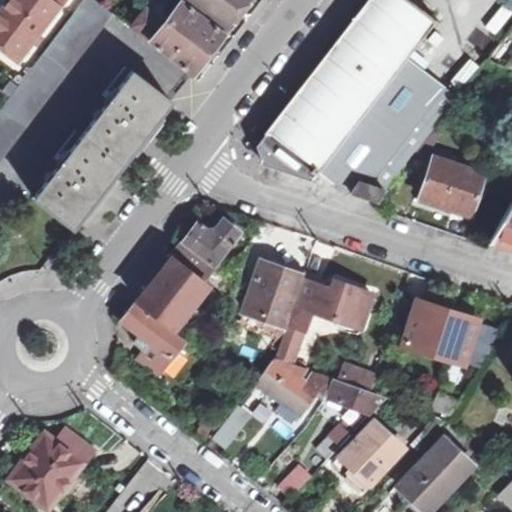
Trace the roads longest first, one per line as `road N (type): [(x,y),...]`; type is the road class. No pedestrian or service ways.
road 1 (residential): [(511,278),(218,176),(184,156)]
road 2 (residential): [(253,511),(79,374)]
road 3 (residential): [(301,0),(184,156)]
road 4 (residential): [(184,156),(72,307)]
